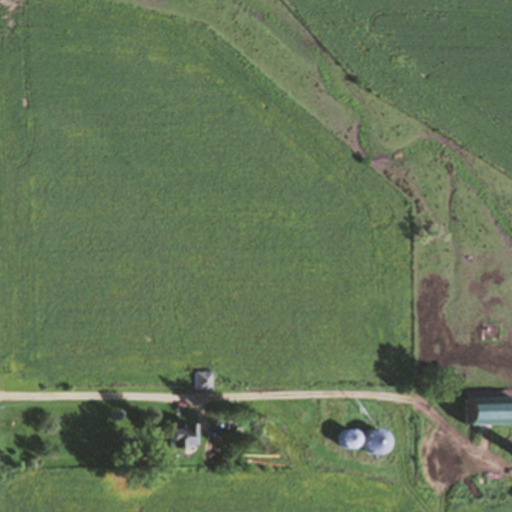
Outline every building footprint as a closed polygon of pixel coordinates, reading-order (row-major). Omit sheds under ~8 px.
[(484,320),(484,337),(502,337),(503,320),(484,320)] [(193,369),(192,385),(210,386),(210,381),(210,369),(193,369)] [(511,387),(465,387),(465,422),(511,422),(511,387)] [(168,419),(168,445),(182,445),(182,442),(193,442),(193,420),(168,419)] [(378,426),(363,443),(375,454),(390,437),(378,426)] [(358,430),(345,427),(340,443),(354,447),(358,430)]
